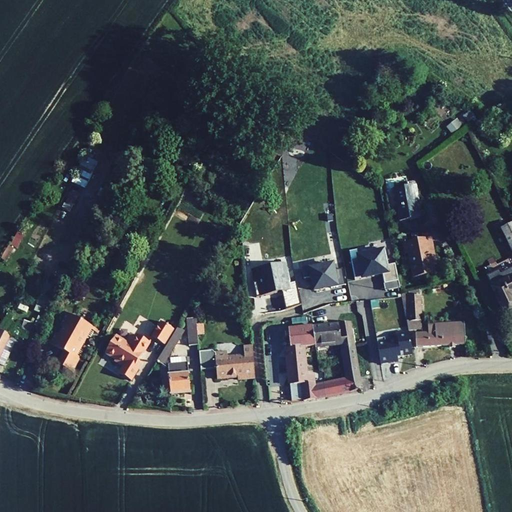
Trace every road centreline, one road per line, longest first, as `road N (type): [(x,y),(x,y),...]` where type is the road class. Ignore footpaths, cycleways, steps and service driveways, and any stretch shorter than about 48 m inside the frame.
road 1 (residential): [(0,387),(35,402),(147,419),(275,413)]
road 2 (residential): [(275,413),(368,396),(445,369),(511,364)]
